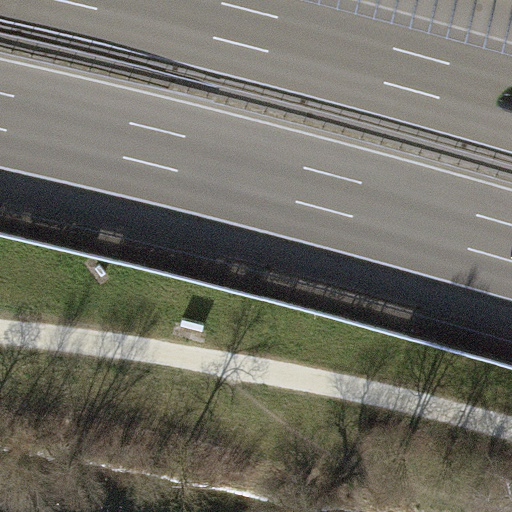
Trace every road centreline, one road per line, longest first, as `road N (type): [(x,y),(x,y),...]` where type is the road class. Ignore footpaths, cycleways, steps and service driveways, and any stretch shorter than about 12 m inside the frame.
road 1 (motorway): [(0,111),(511,244)]
road 2 (track): [(0,326),(147,343),(511,431)]
road 3 (motorway): [(511,99),(131,0)]
